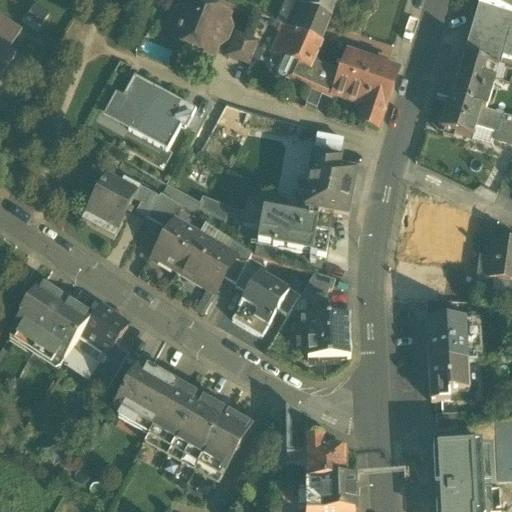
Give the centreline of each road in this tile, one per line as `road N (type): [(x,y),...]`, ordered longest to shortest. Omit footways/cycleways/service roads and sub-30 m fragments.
road 1 (residential): [(0,224),(229,370),(376,446)]
road 2 (residential): [(389,163),(370,259),(376,446)]
road 3 (residential): [(217,98),(369,148),(389,163)]
road 4 (residential): [(440,0),(389,163)]
road 5 (residential): [(511,221),(389,163)]
